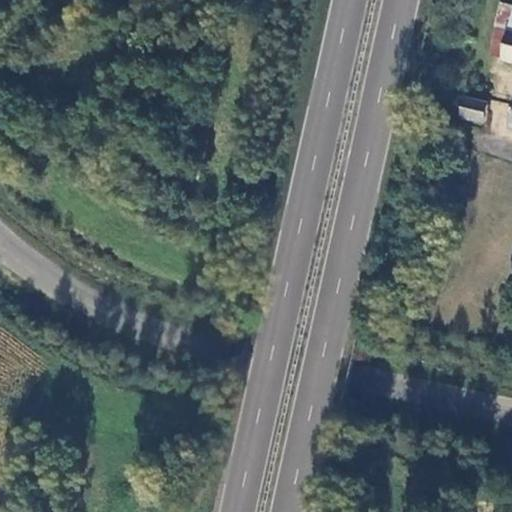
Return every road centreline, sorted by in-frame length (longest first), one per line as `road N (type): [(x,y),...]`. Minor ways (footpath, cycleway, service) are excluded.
road 1 (unclassified): [(0,243),(79,295),(166,330),(511,413)]
road 2 (trunk): [(293,511),(336,279),(404,0)]
road 3 (trunk): [(352,0),(284,284),(242,511)]
